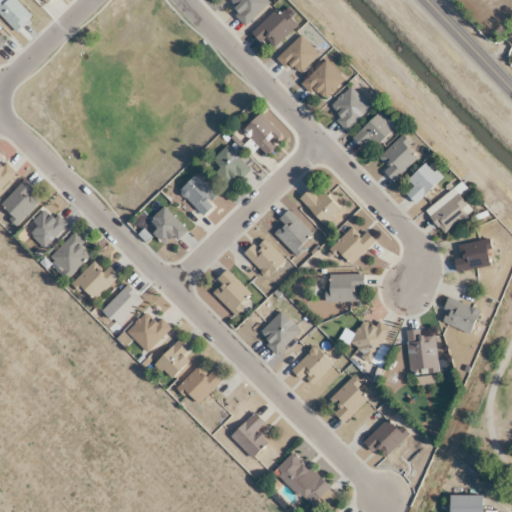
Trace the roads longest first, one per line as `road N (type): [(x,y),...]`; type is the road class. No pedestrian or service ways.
road 1 (residential): [(90,0),(0,86),(3,122),(379,496)]
road 2 (residential): [(402,293),(413,258),(405,233),(180,0)]
road 3 (residential): [(170,286),(315,144)]
road 4 (tertiary): [(423,0),(511,92)]
